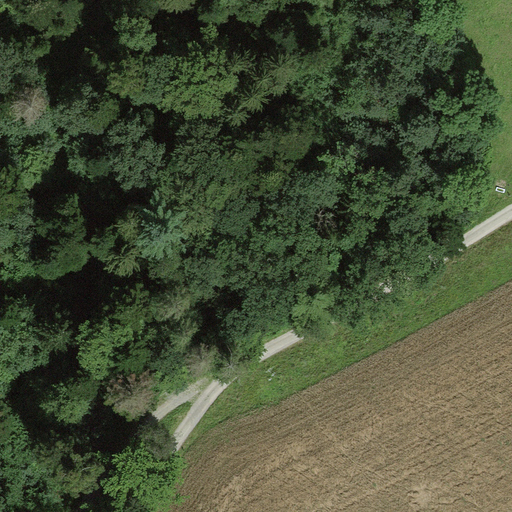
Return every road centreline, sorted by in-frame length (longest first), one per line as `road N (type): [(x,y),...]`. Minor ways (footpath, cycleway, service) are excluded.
road 1 (track): [(511,219),(197,398)]
road 2 (track): [(71,511),(109,446),(197,398)]
road 3 (track): [(197,398),(133,511)]
